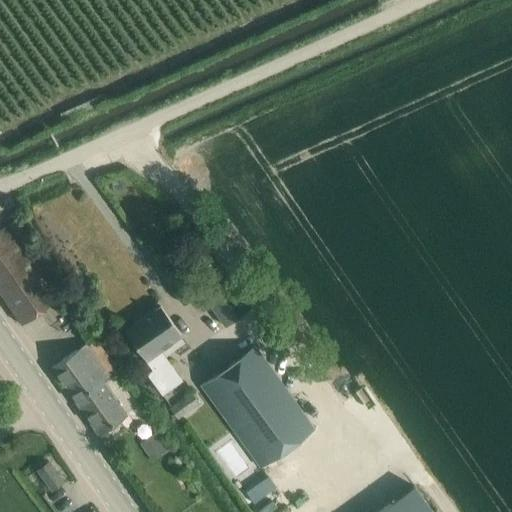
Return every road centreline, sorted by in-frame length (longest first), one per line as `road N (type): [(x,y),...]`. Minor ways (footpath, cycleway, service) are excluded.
road 1 (unclassified): [(0,191),(429,0)]
road 2 (secondary): [(120,511),(0,342)]
